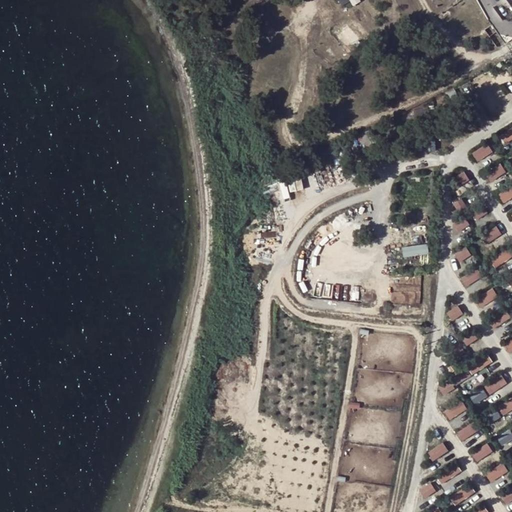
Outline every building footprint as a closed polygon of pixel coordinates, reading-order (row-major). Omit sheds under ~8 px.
[(474,80),(476,88),(495,81),(492,73),(474,80)] [(491,86),(482,90),(493,115),(503,111),(491,86)] [(511,126),(501,135),(507,143),(511,139),(511,126)] [(473,153),(478,161),(495,150),(489,142),(473,153)] [(503,163),(487,170),(491,179),(507,172),(503,163)] [(466,170),(456,176),(461,185),(471,179),(466,170)] [(511,182),(499,194),(507,203),(511,198),(511,182)] [(465,197),(455,201),(459,212),(469,208),(465,197)] [(480,219),(489,210),(482,203),(473,212),(480,219)] [(455,222),(460,231),(471,225),(466,216),(455,222)] [(482,235),(488,243),(504,233),(498,224),(482,235)] [(404,255),(430,254),(429,244),(404,245),(404,255)] [(462,261),(473,254),(468,245),(456,252),(462,261)] [(511,251),(509,247),(491,258),(496,267),(511,257),(511,251)] [(475,267),(462,278),(468,286),(482,276),(475,267)] [(493,287),(476,298),(482,307),(499,295),(493,287)] [(448,311),(453,320),(465,312),(460,304),(448,311)] [(504,307),(489,319),(497,328),(511,315),(504,307)] [(464,335),(467,344),(479,340),(476,331),(464,335)] [(458,354),(465,353),(463,340),(455,342),(458,354)] [(470,361),(472,366),(454,373),(456,381),(495,365),(490,353),(470,361)] [(457,368),(450,358),(444,361),(452,372),(457,368)] [(505,375),(486,383),(489,392),(508,385),(505,375)] [(453,380),(440,383),(443,393),(456,390),(453,380)] [(485,386),(471,393),(475,402),(490,395),(485,386)] [(511,397),(498,405),(503,414),(511,408),(511,397)] [(463,399),(446,409),(451,418),(469,408),(463,399)] [(492,420),(500,415),(496,409),(488,414),(492,420)] [(464,439),(478,431),(473,422),(459,430),(464,439)] [(511,430),(510,428),(497,436),(503,444),(511,438),(511,430)] [(445,441),(428,452),(435,461),(451,450),(445,441)] [(473,451),(478,460),(495,450),(491,441),(473,451)] [(443,483),(463,469),(458,461),(437,475),(443,483)] [(502,462),(489,472),(495,480),(508,470),(502,462)] [(432,481),(421,489),(427,497),(438,489),(432,481)] [(471,482),(451,497),(457,505),(477,490),(471,482)] [(508,503),(511,500),(511,486),(502,495),(508,503)]
